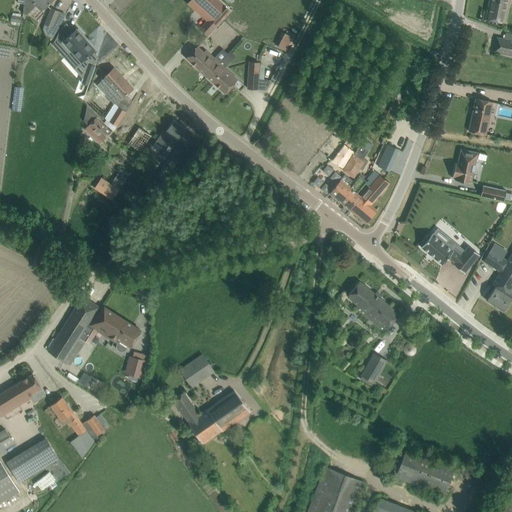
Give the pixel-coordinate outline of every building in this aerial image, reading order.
[(27,14),(38,3),(44,8),(47,5),(52,0),(24,0),(23,14),(27,14)] [(216,0),(190,0),(188,3),(207,21),(200,29),(207,36),(229,11),(216,0)] [(508,0),(489,0),(486,19),(504,22),(508,0)] [(52,39),(66,15),(51,9),(45,24),(43,29),(45,35),(52,39)] [(62,28),(54,43),(57,47),(61,43),(70,53),(64,57),(75,69),(87,59),(86,57),(95,50),(82,35),(83,34),(78,28),(77,30),(76,29),(73,31),(66,24),(62,28)] [(285,33),(284,34),(278,46),(285,50),(292,37),(285,33)] [(494,52),(504,54),(511,55),(511,33),(506,33),(504,39),(497,37),(494,52)] [(208,56),(203,52),(197,46),(193,51),(186,58),(207,77),(225,94),(232,86),(238,80),(219,63),(210,54),(208,56)] [(259,73),(259,63),(249,62),(249,72),(247,87),(247,88),(257,89),(258,79),(259,73)] [(89,63),(82,81),(89,84),(96,65),(89,63)] [(121,98),(132,88),(114,69),(103,78),(110,85),(107,88),(107,94),(115,103),(121,98)] [(485,135),(492,102),(476,98),(469,131),(485,135)] [(137,102),(125,119),(150,137),(167,115),(147,101),(143,107),(137,102)] [(111,132),(99,121),(96,118),(97,117),(87,107),(84,121),(88,126),(85,129),(90,134),(95,138),(100,143),(111,132)] [(118,107),(109,122),(117,126),(126,112),(118,107)] [(383,121),(391,124),(396,112),(389,109),(383,121)] [(309,136),(321,121),(309,113),(298,127),(309,136)] [(389,171),(399,149),(411,122),(398,116),(386,144),(388,144),(378,166),(389,171)] [(163,130),(154,142),(162,148),(158,154),(164,158),(185,128),(174,120),(165,131),(163,130)] [(376,130),(380,137),(388,131),(384,125),(376,130)] [(129,130),(123,140),(143,154),(149,144),(129,130)] [(354,156),(344,171),(352,177),(359,168),(360,166),(364,169),(368,162),(363,159),(368,151),(360,145),(354,155),(354,156)] [(177,148),(159,174),(164,178),(182,151),(177,148)] [(461,149),(458,161),(459,161),(459,164),(455,163),(452,178),(455,178),(454,180),(471,183),(473,172),(474,172),(476,164),(475,164),(477,153),(461,149)] [(376,198),(389,183),(382,176),(379,175),(374,170),(367,180),(368,181),(365,185),(369,187),(361,197),(359,196),(357,193),(366,182),(359,176),(354,182),(345,175),(343,176),(340,180),(336,185),(329,193),(350,210),(366,224),(377,210),(371,205),(376,199),(376,198)] [(101,178),(95,189),(112,200),(122,184),(114,179),(111,184),(101,178)] [(483,185),(480,196),(504,201),(506,191),(483,185)] [(468,246),(464,251),(462,253),(456,248),(458,245),(450,239),(446,244),(432,233),(429,237),(428,236),(423,242),(424,243),(421,247),(442,265),(448,257),(455,262),(453,264),(464,273),(479,255),(468,246)] [(511,276),(511,254),(507,263),(501,260),(503,258),(490,250),(483,261),(501,272),(502,270),(511,276)] [(511,285),(511,276),(502,270),(501,272),(493,284),(495,286),(486,300),(503,311),(511,297),(511,295),(507,293),(511,285)] [(359,281),(347,296),(386,329),(398,314),(359,281)] [(71,364),(94,328),(106,309),(102,306),(100,308),(99,307),(82,296),(47,351),(64,362),(69,364),(71,364)] [(130,346),(141,330),(106,309),(94,328),(117,343),(117,345),(116,346),(116,347),(117,349),(118,350),(119,351),(120,352),(122,352),(123,352),(124,351),(126,350),(127,349),(129,345),(130,346)] [(373,383),(386,361),(375,354),(362,377),(373,383)] [(192,387),(214,372),(202,355),(180,370),(192,387)] [(132,358),(127,373),(140,377),(144,361),(132,358)] [(10,370),(15,382),(30,376),(25,364),(10,370)] [(85,372),(80,381),(88,386),(94,378),(85,372)] [(41,388),(33,374),(0,393),(0,415),(0,416),(31,398),(29,395),(41,388)] [(222,431),(242,418),(250,411),(234,391),(200,415),(199,416),(202,421),(192,428),(203,444),(221,431),(222,431)] [(188,423),(192,428),(202,421),(199,416),(200,415),(199,416),(186,397),(182,392),(172,399),(176,404),(189,422),(188,423)] [(65,418),(73,412),(62,397),(50,406),(61,421),(65,418)] [(105,429),(96,417),(94,415),(82,424),(77,417),(69,423),(78,436),(71,442),(82,458),(94,441),(95,440),(94,438),(104,430),(105,429)] [(5,428),(0,431),(0,501),(19,490),(0,459),(0,456),(6,453),(4,450),(14,444),(5,428)] [(39,471),(32,460),(26,449),(6,462),(19,483),(39,471)] [(406,450),(396,478),(443,496),(454,468),(406,450)] [(352,511),(364,482),(335,471),(326,467),(307,511),(352,511)] [(44,498),(54,488),(50,484),(39,494),(44,498)] [(511,511),(511,491),(501,511),(511,511)] [(416,511),(379,498),(373,511),(416,511)]
